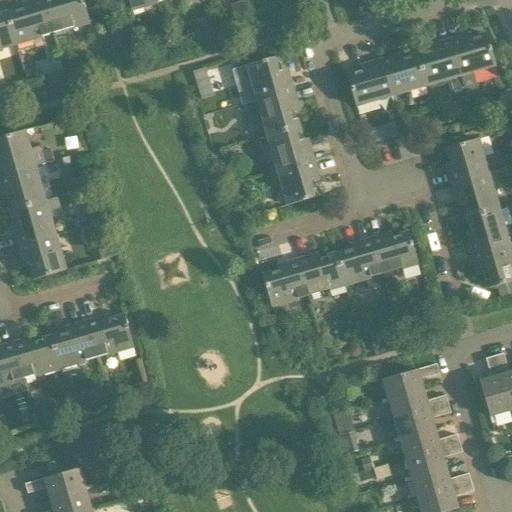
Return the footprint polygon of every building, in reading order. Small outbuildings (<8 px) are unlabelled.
[(52,34),(42,0),(37,0),(27,3),(28,7),(6,13),(15,44),(52,34)] [(42,0),(52,34),(89,23),(81,0),(42,0)] [(166,0),(127,0),(131,10),(166,0)] [(246,1),(231,5),(235,19),(250,15),(246,1)] [(0,48),(15,44),(6,13),(0,15),(0,48)] [(135,49),(132,39),(125,41),(121,28),(110,31),(117,55),(135,49)] [(450,41),(464,93),(476,89),(471,73),(495,66),(486,35),(466,41),(464,36),(450,41)] [(416,55),(425,86),(446,80),(450,92),(453,95),(464,92),(464,93),(450,41),(434,45),(436,50),(416,55)] [(380,61),(390,96),(425,86),(416,55),(396,61),(395,57),(380,61)] [(257,101),(292,91),(288,76),(284,77),(278,56),(247,66),(257,101)] [(390,96),(380,61),(365,65),(366,70),(346,75),(355,106),(390,96)] [(204,68),(192,71),(195,82),(207,78),(204,68)] [(35,80),(33,70),(24,72),(27,82),(35,80)] [(267,136),(298,127),(292,107),(296,106),(292,91),(257,101),(260,112),(246,116),(251,132),(265,128),(267,136)] [(385,135),(397,132),(395,124),(383,127),(385,135)] [(277,171),(312,161),(308,145),(303,146),(298,127),(267,136),(277,171)] [(0,176),(46,163),(45,162),(52,160),(49,149),(42,151),(41,146),(29,149),(24,131),(0,137),(0,176)] [(452,185),(487,175),(477,140),(446,148),(452,169),(448,170),(452,185)] [(61,164),(64,175),(76,172),(73,160),(61,164)] [(312,161),(277,171),(287,206),(318,197),(312,177),(316,176),(312,161)] [(46,163),(0,176),(0,180),(3,192),(7,190),(13,210),(44,201),(34,166),(46,163)] [(487,175),(452,185),(457,199),(461,198),(466,219),(497,210),(487,175)] [(44,201),(13,210),(19,230),(15,231),(19,246),(54,236),(49,219),(61,215),(56,198),(44,201)] [(497,210),(466,219),(472,238),(468,239),(472,254),(507,245),(507,244),(497,210)] [(79,215),(83,226),(90,224),(87,213),(79,215)] [(94,236),(95,236),(92,226),(91,226),(82,229),(85,238),(94,236)] [(369,240),(383,286),(395,283),(391,271),(417,264),(408,233),(386,239),(385,235),(369,240)] [(54,236),(19,246),(23,261),(28,260),(33,280),(65,271),(54,236)] [(383,286),(369,240),(355,244),(356,248),(335,255),(343,285),(365,279),(368,291),(383,286)] [(511,243),(507,244),(507,245),(472,254),(477,269),(481,268),(486,289),(496,286),(500,300),(511,295),(511,243)] [(113,245),(98,250),(101,261),(116,256),(113,245)] [(343,285),(335,255),(313,261),(312,257),(297,261),(307,296),(343,285)] [(307,296),(297,261),(282,265),(283,269),(261,276),(270,306),(287,302),(288,306),(296,303),(295,299),(307,296)] [(436,327),(432,313),(419,317),(423,330),(426,329),(427,334),(436,332),(435,327),(436,327)] [(86,323),(96,358),(132,347),(123,316),(102,323),(100,318),(86,323)] [(96,358),(86,323),(70,327),(71,332),(50,338),(59,368),(96,358)] [(376,332),(382,353),(400,348),(393,326),(376,332)] [(59,368),(50,338),(29,344),(28,339),(12,344),(23,379),(59,368)] [(0,385),(23,379),(12,344),(0,347),(0,385)] [(350,355),(353,359),(358,359),(362,356),(362,352),(359,348),(354,347),(351,350),(350,355)] [(511,410),(511,371),(508,373),(503,354),(494,356),(509,411),(511,410)] [(509,411),(494,356),(485,359),(490,378),(479,381),(489,417),(509,411)] [(439,374),(436,365),(417,370),(381,380),(387,401),(423,390),(420,379),(439,374)] [(103,384),(100,376),(93,378),(96,388),(103,386),(103,384)] [(393,420),(448,405),(445,395),(426,400),(423,390),(387,401),(393,420)] [(399,440),(434,430),(431,419),(450,413),(448,405),(393,420),(399,440)] [(404,460),(459,444),(456,434),(437,440),(434,430),(399,440),(404,460)] [(103,447),(105,456),(122,451),(120,442),(103,447)] [(410,479),(446,469),(443,458),(461,453),(459,444),(404,460),(410,479)] [(363,471),(372,469),(369,458),(360,460),(363,471)] [(27,495),(46,489),(49,500),(85,489),(79,469),(24,485),(27,495)] [(416,499),(470,483),(467,474),(449,479),(446,469),(410,479),(416,499)] [(370,479),(367,471),(350,475),(352,483),(357,481),(359,481),(359,482),(370,479)] [(470,483),(416,499),(419,511),(446,511),(457,509),(454,497),(473,492),(470,483)] [(85,489),(49,500),(52,511),(47,511),(80,511),(90,509),(85,489)]
